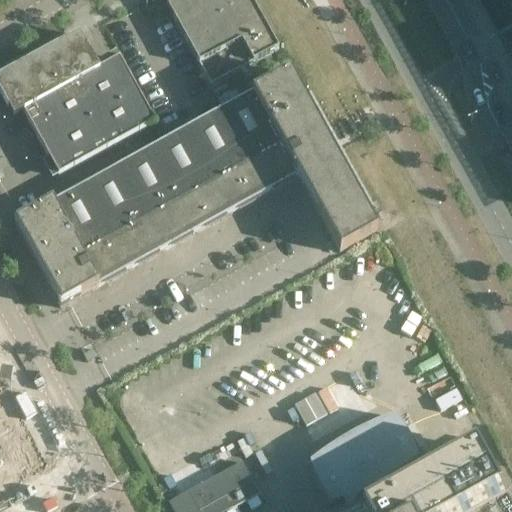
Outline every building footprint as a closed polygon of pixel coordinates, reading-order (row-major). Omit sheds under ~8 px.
[(279,51),(250,0),(162,0),(173,20),(198,64),(210,88),(279,51)] [(155,125),(120,60),(99,71),(79,37),(0,80),(0,96),(4,104),(0,106),(4,113),(8,111),(13,121),(24,115),(59,177),(155,125)] [(377,234),(289,75),(252,95),(298,179),(339,254),(377,234)] [(298,179),(252,95),(218,114),(264,198),(298,179)] [(264,198),(218,114),(184,133),(230,216),(264,198)] [(230,216),(184,133),(150,152),(196,235),(230,216)] [(196,235),(150,152),(116,170),(162,254),(196,235)] [(162,254),(116,170),(82,189),(128,272),(162,254)] [(128,272),(82,189),(48,208),(94,291),(128,272)] [(94,291),(48,208),(14,226),(61,310),(94,291)] [(20,434),(43,424),(23,380),(0,390),(20,434)] [(0,399),(0,511),(54,511),(60,509),(0,399)] [(508,511),(473,449),(393,493),(392,491),(390,491),(386,483),(385,481),(389,479),(392,477),(396,474),(400,472),(403,469),(407,467),(410,464),(414,462),(417,459),(416,456),(415,453),(414,451),(413,448),(412,446),(410,443),(409,440),(408,438),(406,435),(405,433),(403,430),(402,428),(400,426),(398,423),(397,421),(395,419),(392,420),(388,421),(383,423),(379,424),(376,426),(372,427),(369,429),(365,431),(361,432),(358,434),(354,436),(351,438),(347,440),(344,441),(341,443),(337,446),(334,448),(331,450),(327,452),(324,454),(324,455),(321,457),(318,459),(314,462),(312,464),(309,466),(310,469),(311,471),(312,474),(313,477),(315,479),(316,482),(317,485),(319,487),(320,490),(321,492),(323,495),(325,497),(326,499),(328,502),(330,504),(331,506),(343,502),(344,504),(348,511),(508,511)] [(200,511),(253,484),(242,464),(169,505),(172,511),(200,511)]
